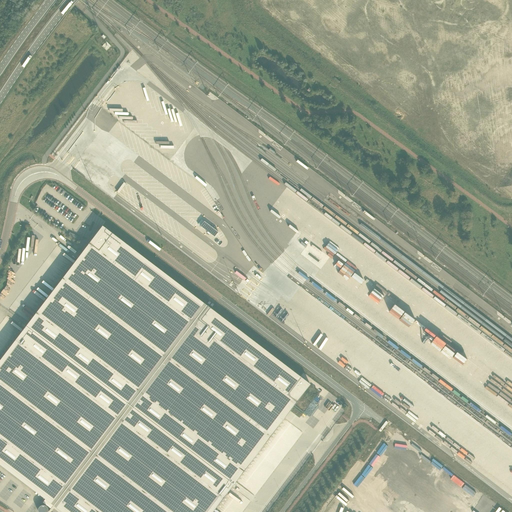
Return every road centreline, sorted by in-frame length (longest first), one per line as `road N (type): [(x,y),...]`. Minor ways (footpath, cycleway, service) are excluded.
road 1 (unclassified): [(0,252),(19,184),(37,172),(55,174),(362,406)]
road 2 (unclassified): [(281,511),(362,406)]
road 3 (primary): [(0,101),(73,0)]
